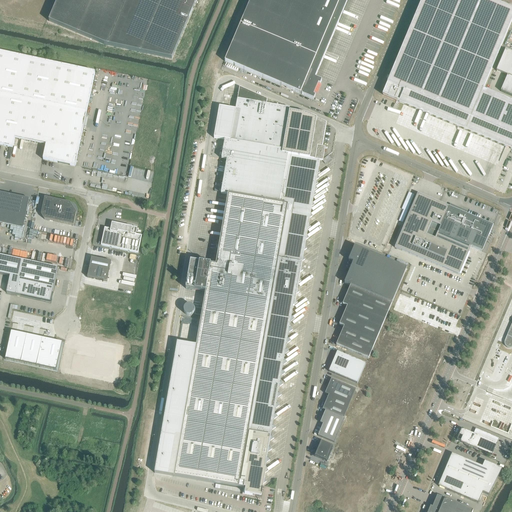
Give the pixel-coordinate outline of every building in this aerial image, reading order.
[(58,0),(49,22),(104,45),(140,53),(172,59),(196,0),(58,0)] [(315,78),(348,0),(250,0),(225,62),(300,94),(301,93),(302,94),(301,95),(314,100),(315,96),(314,95),(318,84),(320,85),(322,81),(315,78)] [(385,90),(383,95),(396,101),(397,100),(400,101),(399,102),(404,104),(505,147),(511,149),(511,103),(483,91),(511,20),(511,10),(487,0),(422,0),(385,90)] [(511,52),(505,50),(496,71),(507,76),(501,92),(511,96),(511,52)] [(0,53),(0,145),(13,148),(15,138),(46,145),(43,160),(75,167),(95,73),(0,53)] [(316,174),(317,168),(319,167),(320,162),(320,161),(322,148),(326,123),(306,114),(289,112),(290,109),(266,105),(267,100),(239,88),(230,141),(225,140),(221,159),(227,160),(223,182),(221,194),(228,195),(227,203),(216,266),(191,261),(186,289),(205,292),(203,306),(203,307),(198,306),(198,309),(196,308),(195,315),(201,316),(201,320),(174,477),(246,489),(245,494),(254,496),(255,491),(261,492),(262,486),(262,484),(264,473),(266,462),(268,451),(270,440),(272,429),(274,418),(275,407),(277,396),(279,385),(281,375),(283,364),(285,353),(287,342),(289,331),(291,320),(293,303),(295,293),(297,282),(299,271),(301,260),(303,249),(305,238),(307,228),(308,217),(310,206),(312,195),(313,190),(314,184),(315,179),(316,174)] [(29,199),(0,193),(0,213),(25,219),(29,199)] [(409,193),(405,201),(411,204),(414,195),(409,193)] [(417,194),(394,248),(458,275),(460,276),(470,254),(469,254),(470,251),(471,248),(482,252),(490,233),(492,234),(493,231),(492,230),(493,226),(449,207),(439,203),(438,203),(436,202),(435,201),(432,200),(431,200),(429,199),(428,198),(425,197),(424,197),(421,196),(420,195),(418,194),(417,194)] [(45,198),(41,215),(44,220),(74,226),(76,213),(70,203),(45,198)] [(105,228),(101,246),(138,254),(142,236),(136,235),(137,229),(114,224),(113,230),(105,228)] [(406,269),(367,253),(354,247),(350,256),(348,261),(353,263),(345,281),(344,284),(350,286),(392,304),(393,301),(406,269)] [(58,268),(0,255),(0,274),(10,277),(7,293),(50,303),(58,268)] [(90,266),(87,278),(103,281),(107,282),(108,278),(108,275),(109,270),(110,269),(109,269),(110,264),(111,264),(111,262),(110,262),(109,261),(91,258),(91,260),(90,266)] [(336,345),(368,359),(392,304),(350,286),(343,305),(347,307),(339,325),(344,327),(336,345)] [(27,335),(11,332),(5,359),(21,363),(27,335)] [(43,338),(27,335),(21,363),(37,366),(43,338)] [(62,343),(43,338),(37,366),(56,370),(62,343)] [(337,352),(329,372),(357,384),(366,364),(337,352)] [(331,379),(325,394),(329,396),(323,410),(325,411),(343,419),(344,419),(356,390),(331,379)] [(318,436),(334,443),(343,422),(344,419),(343,419),(325,411),(324,414),(320,423),(323,425),(318,436)] [(499,439),(476,429),(473,434),(461,429),(457,441),(492,456),(499,439)] [(333,447),(321,442),(321,443),(318,449),(315,457),(327,462),(333,447)] [(453,455),(439,487),(444,489),(447,491),(478,504),(483,493),(489,495),(502,469),(496,467),(486,462),(483,468),(482,467),(463,459),(458,457),(457,457),(453,455)] [(439,497),(437,496),(432,508),(430,507),(428,511),(427,511),(426,511),(472,511),(473,511),(439,497)]
